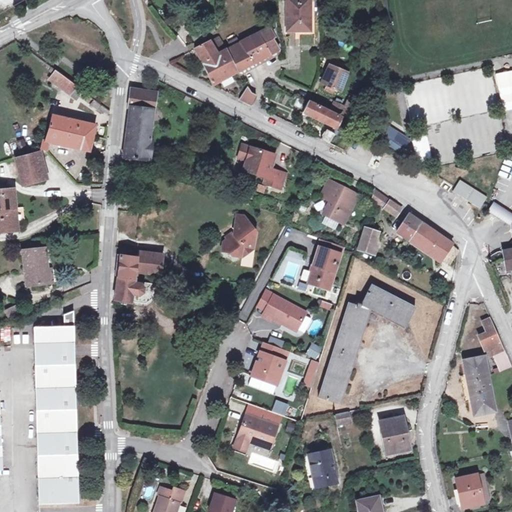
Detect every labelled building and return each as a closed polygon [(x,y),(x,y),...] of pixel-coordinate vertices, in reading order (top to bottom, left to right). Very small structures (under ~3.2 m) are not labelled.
[(311,31),(310,0),(287,0),(288,31),(311,31)] [(269,27),(227,49),(238,72),(279,50),(271,37),(274,36),(269,27)] [(202,31),(192,36),(195,42),(205,37),(202,31)] [(218,37),(195,49),(203,63),(213,85),(238,72),(227,49),(219,54),(216,50),(224,47),(218,37)] [(279,50),(238,72),(240,76),(282,54),(279,50)] [(329,65),(321,83),(340,92),(347,73),(329,65)] [(77,86),(56,71),(54,74),(50,80),(76,99),(83,90),(77,86)] [(130,108),(123,158),(131,159),(139,160),(140,160),(151,161),(154,140),(150,140),(157,93),(131,89),(128,108),(130,108)] [(248,89),(240,99),(252,105),(256,95),(251,93),(248,89)] [(106,108),(94,99),(90,105),(103,113),(106,108)] [(335,102),(332,109),(346,116),(352,103),(347,101),(345,107),(335,102)] [(308,102),(303,113),(322,122),(322,121),(336,127),(341,117),(308,102)] [(93,137),(96,126),(53,116),(49,128),(93,137)] [(90,151),(93,137),(49,128),(45,140),(44,140),(41,150),(48,151),(50,143),(90,151)] [(326,130),(321,139),(329,144),(335,135),(326,130)] [(395,138),(390,146),(401,153),(406,145),(395,138)] [(28,153),(24,140),(17,142),(21,155),(28,153)] [(243,145),(239,158),(247,161),(244,171),(268,178),(267,184),(282,189),(286,174),(272,169),(276,155),(243,145)] [(44,180),(37,153),(16,159),(23,186),(44,180)] [(488,198),(460,180),(453,191),(482,209),(488,198)] [(359,195),(330,181),(322,197),(331,201),(324,214),(344,224),(359,195)] [(0,230),(18,229),(16,208),(14,189),(0,190),(0,230)] [(372,200),(396,217),(402,209),(375,190),(372,200)] [(494,204),(491,210),(500,215),(504,218),(508,213),(503,210),(494,204)] [(409,214),(397,232),(406,238),(413,228),(418,231),(423,223),(409,214)] [(224,243),(223,252),(232,253),(235,256),(244,258),(245,248),(254,250),(257,233),(245,216),(237,222),(235,235),(224,243)] [(413,228),(406,238),(411,241),(441,262),(443,259),(450,264),(457,253),(458,251),(452,246),(453,244),(423,223),(418,231),(413,228)] [(365,228),(358,249),(372,254),(379,232),(365,228)] [(322,239),(319,247),(333,252),(336,244),(322,239)] [(314,265),(309,283),(330,289),(342,247),(336,244),(333,252),(319,247),(314,265)] [(47,271),(44,248),(23,251),(27,286),(48,283),(46,271),(47,271)] [(135,279),(138,250),(121,248),(120,258),(118,257),(116,272),(118,273),(118,277),(135,279)] [(140,252),(138,272),(161,275),(163,255),(140,252)] [(301,280),(307,282),(310,271),(304,269),(301,280)] [(134,302),(136,288),(134,288),(135,284),(135,279),(118,277),(116,287),(114,300),(131,303),(132,302),(134,302)] [(307,291),(308,283),(298,282),(297,290),(307,291)] [(136,288),(134,302),(146,304),(150,301),(150,299),(152,286),(137,284),(136,288)] [(319,398),(327,400),(331,388),(337,390),(345,367),(338,365),(342,353),(346,341),(352,343),(358,323),(365,325),(369,309),(374,310),(377,304),(388,310),(391,304),(402,310),(399,315),(410,321),(416,308),(372,285),(362,305),(358,304),(358,305),(350,302),(319,398)] [(259,306),(266,310),(274,295),(267,291),(259,306)] [(266,310),(263,316),(272,321),(273,319),(284,325),(285,323),(298,330),(307,313),(274,295),(266,310)] [(324,301),(322,306),(330,310),(332,304),(324,301)] [(377,304),(374,310),(385,316),(388,310),(377,304)] [(388,310),(385,316),(396,321),(399,315),(402,310),(391,304),(388,310)] [(19,314),(15,306),(6,311),(9,318),(19,314)] [(78,501),(74,311),(63,315),(63,327),(34,327),(38,502),(78,501)] [(399,315),(396,321),(407,327),(410,321),(399,315)] [(493,354),(501,372),(511,366),(511,365),(490,319),(482,322),(488,334),(480,338),(488,356),(493,354)] [(285,323),(284,325),(297,332),(298,330),(285,323)] [(352,343),(358,345),(365,325),(358,323),(352,343)] [(342,353),(355,356),(358,345),(352,343),(346,341),(342,353)] [(264,342),(252,376),(278,386),(286,361),(284,360),(288,351),(264,342)] [(313,345),(309,353),(315,356),(319,348),(313,345)] [(345,367),(351,369),(355,356),(342,353),(338,365),(345,367)] [(472,401),(475,416),(496,411),(485,357),(464,361),(467,375),(472,401)] [(318,363),(313,361),(305,384),(310,386),(318,363)] [(337,390),(343,392),(351,369),(345,367),(337,390)] [(466,402),(472,401),(467,375),(461,376),(466,402)] [(331,388),(327,400),(339,404),(343,392),(337,390),(331,388)] [(288,405),(277,402),(274,412),(284,416),(288,405)] [(336,415),(338,425),(351,422),(349,412),(336,415)] [(249,442),(270,449),(279,425),(247,413),(238,438),(249,442)] [(381,423),(388,453),(410,448),(404,418),(381,423)] [(289,423),(287,431),(294,433),(297,425),(289,423)] [(249,442),(238,438),(235,447),(246,451),(249,442)] [(316,488),(338,483),(331,450),(309,455),(316,488)] [(477,476),(483,502),(490,500),(484,474),(477,476)] [(457,480),(463,507),(484,502),(483,502),(477,476),(477,475),(457,480)] [(160,496),(154,511),(177,511),(181,503),(170,499),(173,491),(162,487),(159,495),(160,496)] [(173,491),(170,499),(181,503),(185,490),(174,487),(173,491)] [(218,494),(235,500),(237,493),(220,487),(218,494)] [(212,511),(232,511),(236,500),(235,500),(218,494),(216,493),(210,511),(212,511)] [(358,502),(360,511),(382,511),(379,497),(358,502)]
